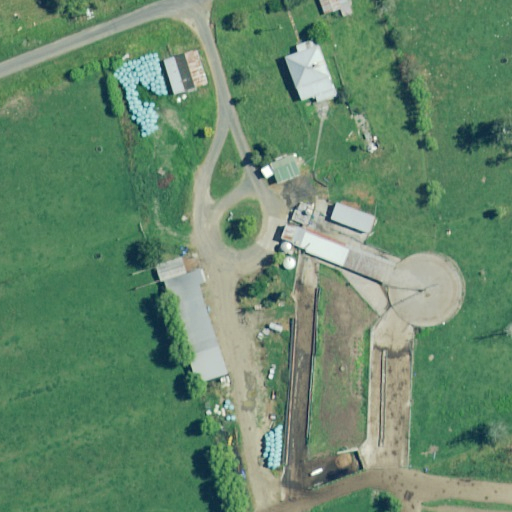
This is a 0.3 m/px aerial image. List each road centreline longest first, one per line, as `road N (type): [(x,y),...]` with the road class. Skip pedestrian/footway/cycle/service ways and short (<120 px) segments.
road 1 (unknown): [(189,1),(223,94),(198,214),(212,237),(245,255)]
road 2 (unclassified): [(0,70),(192,0)]
